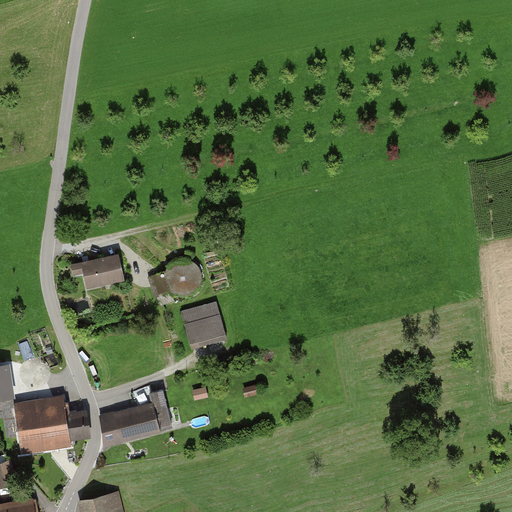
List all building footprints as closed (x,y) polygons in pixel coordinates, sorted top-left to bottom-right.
[(126,281),(120,253),(72,264),(75,277),(85,275),(88,290),(126,281)] [(198,290),(203,278),(203,276),(197,263),(184,258),(177,260),(171,264),(166,277),(171,290),(174,292),(185,295),(198,290)] [(216,300),(181,311),(192,345),(227,334),(216,300)] [(21,436),(16,404),(10,371),(0,372),(0,418),(5,418),(8,438),(21,436)] [(258,386),(245,389),(247,399),(260,395),(258,386)] [(209,389),(194,392),(197,404),(211,401),(209,389)] [(154,404),(161,432),(176,428),(166,391),(151,395),(154,404)] [(65,396),(16,404),(21,436),(23,452),(73,444),(72,441),(68,413),(65,396)] [(154,404),(102,417),(109,445),(161,432),(154,404)] [(68,413),(72,441),(93,437),(88,410),(68,413)] [(7,461),(0,463),(0,486),(14,482),(7,461)] [(123,511),(120,493),(80,500),(81,511),(123,511)] [(0,511),(37,511),(36,498),(0,503),(0,511)]
